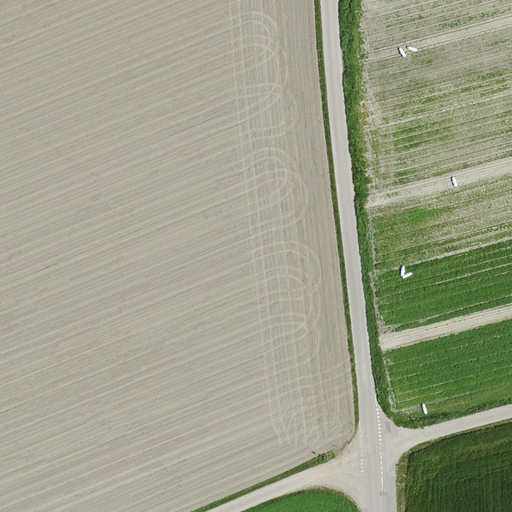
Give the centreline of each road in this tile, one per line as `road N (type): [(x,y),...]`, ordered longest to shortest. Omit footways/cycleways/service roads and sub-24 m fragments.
road 1 (unclassified): [(329,0),(370,453)]
road 2 (unclassified): [(370,453),(231,511)]
road 3 (unclassified): [(511,410),(370,453)]
